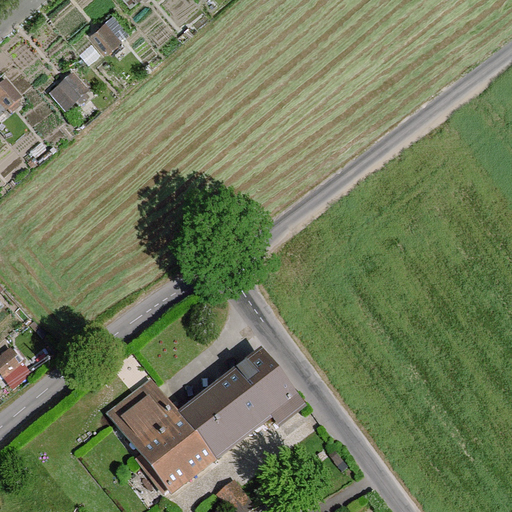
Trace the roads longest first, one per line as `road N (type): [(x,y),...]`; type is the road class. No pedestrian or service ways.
road 1 (unclassified): [(511,51),(230,267)]
road 2 (unclassified): [(230,267),(405,511)]
road 3 (unclassified): [(0,427),(139,316),(230,267)]
